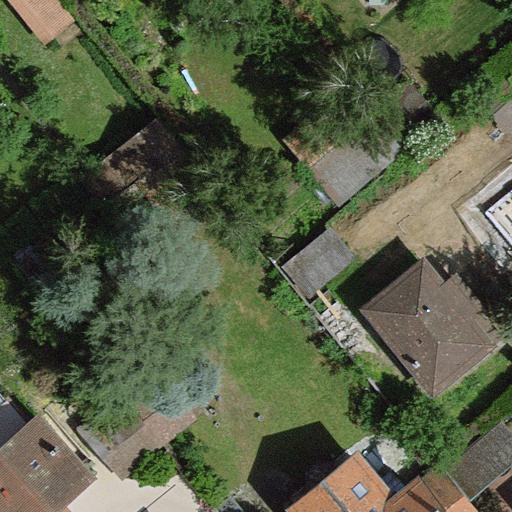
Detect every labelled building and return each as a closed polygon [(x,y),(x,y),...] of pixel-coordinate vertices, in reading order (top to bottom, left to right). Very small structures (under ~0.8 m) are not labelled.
[(78,16),(64,0),(24,0),(53,36),(78,16)] [(436,110),(411,77),(389,94),(416,127),(436,110)] [(511,79),(488,100),(511,125),(511,79)] [(339,205),(382,170),(353,135),(383,111),(368,95),(342,116),(329,100),(284,138),(339,205)] [(383,111),(353,135),(382,170),(411,145),(383,111)] [(142,178),(188,152),(162,121),(123,154),(142,178)] [(216,186),(188,152),(142,178),(174,218),(216,186)] [(133,173),(119,155),(96,173),(111,191),(133,173)] [(357,255),(331,224),(283,263),(309,294),(357,255)] [(426,264),(371,309),(435,388),(490,342),(470,319),(482,309),(458,280),(446,289),(426,264)] [(368,336),(340,300),(325,313),(353,349),(368,336)] [(0,410),(10,402),(0,390),(0,410)] [(126,393),(82,428),(105,454),(149,420),(126,393)] [(0,450),(33,421),(13,399),(10,402),(0,410),(0,450)] [(33,421),(0,450),(0,511),(15,511),(20,507),(24,511),(50,511),(90,476),(38,417),(33,421)] [(149,420),(105,454),(124,478),(167,443),(149,420)] [(466,456),(448,472),(470,499),(488,484),(466,456)] [(358,460),(300,507),(304,511),(480,511),(470,499),(448,472),(444,468),(413,492),(394,470),(377,483),(358,460)]
